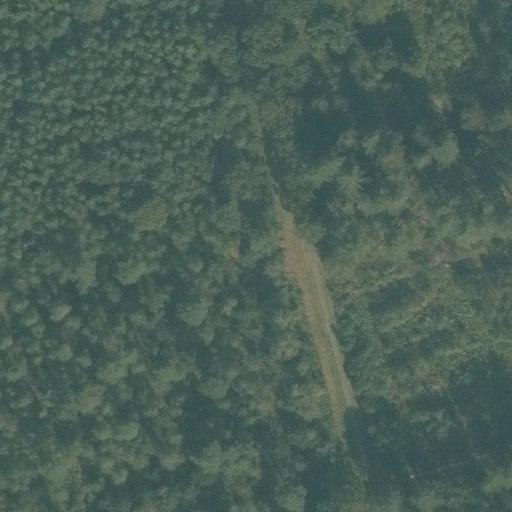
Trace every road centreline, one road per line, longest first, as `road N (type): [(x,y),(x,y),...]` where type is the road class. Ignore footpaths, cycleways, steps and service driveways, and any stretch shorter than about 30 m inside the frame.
road 1 (track): [(359,511),(227,0)]
road 2 (track): [(511,454),(290,511)]
